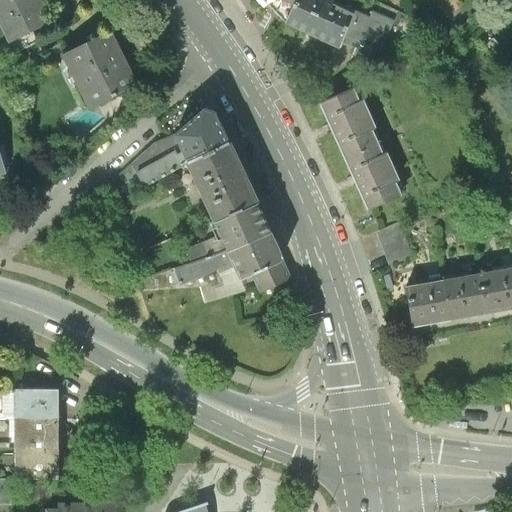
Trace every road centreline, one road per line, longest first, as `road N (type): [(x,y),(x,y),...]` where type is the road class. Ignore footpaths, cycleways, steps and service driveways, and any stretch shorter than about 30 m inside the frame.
road 1 (primary): [(341,321),(281,157),(180,0)]
road 2 (primary): [(0,300),(222,410)]
road 3 (primary): [(341,321),(331,366),(303,390),(269,407),(222,410)]
road 4 (primary): [(222,410),(365,459)]
road 5 (primary): [(365,459),(511,476)]
road 6 (primary): [(365,459),(341,321)]
